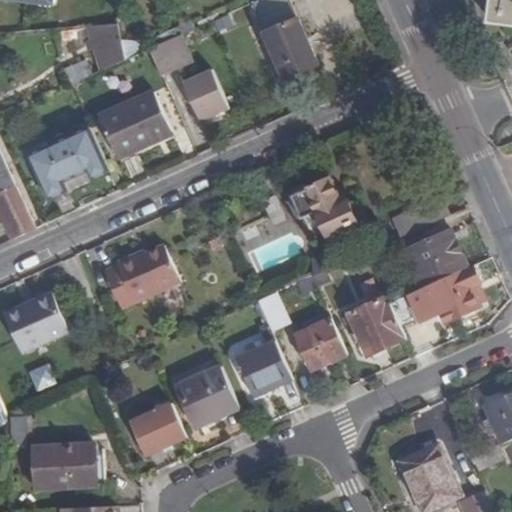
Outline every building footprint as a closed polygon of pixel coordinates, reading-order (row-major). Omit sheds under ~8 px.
[(0,0),(0,2),(55,9),(55,0),(0,0)] [(265,0),(252,6),(272,48),(276,46),(284,64),(280,66),(287,81),(320,66),(291,0),(265,0)] [(511,0),(491,0),(491,4),(497,5),(494,26),(511,27),(511,0)] [(227,17),(212,24),(217,33),(231,26),(227,17)] [(119,29),(89,31),(102,74),(125,64),(119,29)] [(195,66),(183,37),(151,52),(162,77),(163,80),(165,79),(195,66)] [(272,48),(280,66),(284,64),(276,46),(272,48)] [(64,75),(70,89),(90,80),(84,66),(64,75)] [(213,71),(186,84),(203,123),(231,110),(213,71)] [(157,96),(103,120),(123,164),(160,147),(159,144),(176,136),(157,96)] [(159,144),(160,147),(177,138),(176,136),(159,144)] [(59,187),(73,181),(84,176),(70,142),(29,160),(43,194),(59,187)] [(0,214),(12,241),(38,230),(17,186),(0,147),(0,214)] [(73,181),(59,187),(61,193),(76,186),(73,181)] [(295,199),(315,244),(362,224),(353,204),(346,208),(334,181),(295,199)] [(401,221),(408,237),(453,217),(445,200),(401,221)] [(465,272),(470,270),(454,232),(408,253),(425,290),(431,288),(465,272)] [(139,261),(137,257),(119,266),(120,268),(106,274),(124,313),(137,307),(137,305),(182,285),(165,248),(148,257),(139,261)] [(465,272),(431,288),(447,324),(481,308),(465,272)] [(57,296),(37,304),(38,307),(29,312),(27,309),(10,318),(28,357),(75,335),(57,296)] [(290,325),(277,297),(262,304),(275,332),(290,325)] [(393,305),(390,297),(344,318),(353,337),(355,337),(362,333),(371,354),(372,357),(410,340),(406,331),(396,310),(393,305)] [(409,304),(396,310),(406,331),(419,325),(409,304)] [(350,356),(332,316),(297,333),(315,373),(350,356)] [(267,386),(271,394),(297,381),(279,341),(240,359),(255,392),(267,386)] [(52,363),(31,371),(39,391),(60,382),(52,363)] [(202,431),(221,423),(219,418),(243,407),(226,370),(183,390),(202,431)] [(273,398),(271,394),(267,386),(255,392),(261,405),(273,398)] [(506,446),(511,443),(511,399),(489,410),(495,420),(487,424),(494,439),(501,435),(506,446)] [(152,457),(192,440),(176,406),(136,425),(152,457)] [(223,428),(247,417),(243,407),(219,418),(221,423),(223,428)] [(479,469),(474,460),(456,420),(444,425),(467,475),(479,469)] [(113,445),(100,446),(102,488),(115,487),(113,445)] [(100,446),(41,450),(43,491),(102,488),(100,446)] [(441,447),(404,464),(425,511),(432,511),(464,497),(441,447)] [(479,469),(480,472),(504,461),(499,449),(474,460),(479,469)]
